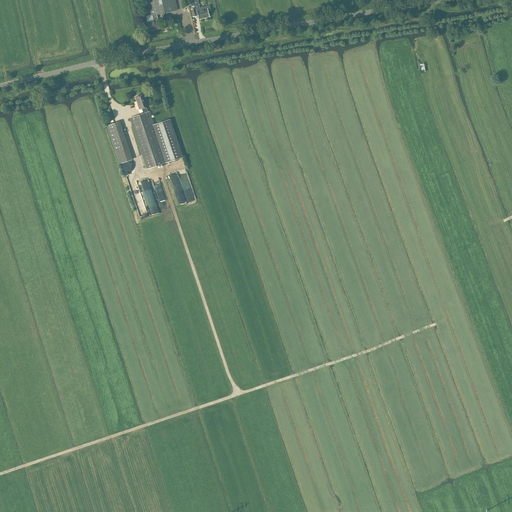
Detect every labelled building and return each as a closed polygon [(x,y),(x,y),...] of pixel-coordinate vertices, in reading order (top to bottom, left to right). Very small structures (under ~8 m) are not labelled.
[(152,16),(154,21),(158,20),(156,15),(178,10),(175,0),(147,0),(151,16),(152,16)] [(195,8),(191,9),(193,16),(198,15),(198,19),(209,17),(208,12),(210,11),(209,5),(195,8)] [(159,28),(158,20),(154,21),(147,22),(148,27),(148,28),(146,28),(147,33),(153,31),(153,30),(159,28)] [(143,113),(148,111),(146,107),(148,106),(144,94),(135,97),(139,109),(141,108),(143,113)] [(148,111),(143,113),(129,118),(146,169),(182,157),(169,119),(154,124),(150,111),(148,111)] [(106,125),(108,130),(121,126),(119,121),(106,125)]
